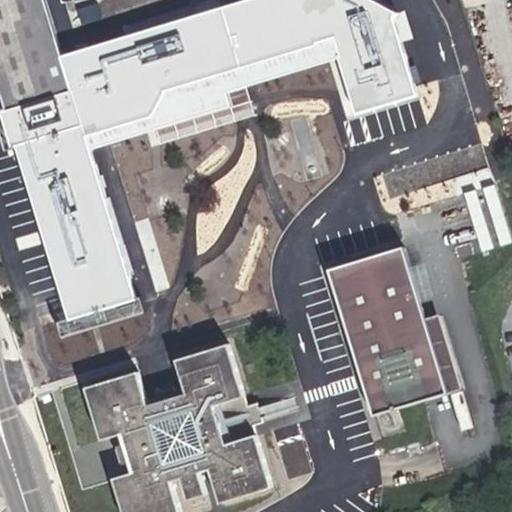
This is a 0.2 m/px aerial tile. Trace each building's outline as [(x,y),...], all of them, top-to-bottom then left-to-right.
[(84,125),(94,121),(97,132),(154,115),(154,114),(158,113),(167,93),(166,90),(318,45),(319,47),(339,59),(342,58),(359,114),(419,96),(395,18),(398,13),(373,0),(248,0),(63,56),(45,0),(0,0),(0,82),(8,110),(3,112),(14,147),(19,146),(73,318),(137,298),(87,135),(84,125)] [(97,132),(94,121),(84,125),(87,135),(97,132)] [(201,276),(235,269),(226,228),(192,235),(201,276)] [(451,387),(406,242),(331,266),(376,411),(451,387)] [(231,340),(178,356),(188,389),(190,396),(180,399),(178,392),(176,387),(158,392),(160,398),(162,404),(152,408),(150,402),(140,368),(87,384),(125,511),(184,511),(173,476),(184,473),(190,494),(205,489),(199,468),(211,464),(222,500),(276,484),(257,423),(250,403),(231,340)] [(188,389),(178,392),(180,399),(190,396),(188,389)] [(261,406),(259,400),(250,403),(257,423),(265,420),(264,415),(297,405),(294,395),(261,406)] [(160,398),(150,402),(152,408),(162,404),(160,398)]
